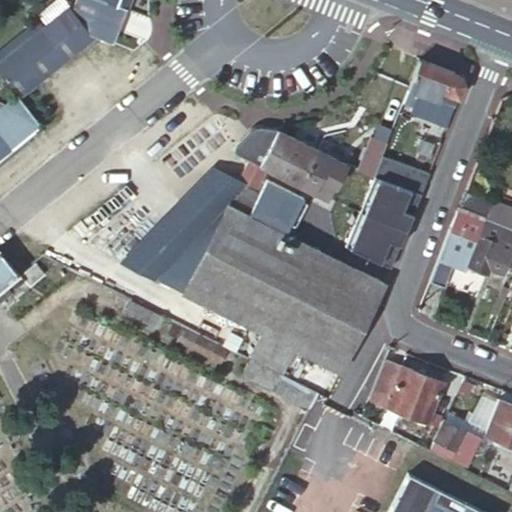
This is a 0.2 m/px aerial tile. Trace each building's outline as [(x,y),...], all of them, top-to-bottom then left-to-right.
[(74,0),(70,13),(65,7),(0,59),(0,79),(12,95),(15,99),(90,38),(108,45),(123,7),(115,3),(114,4),(113,3),(105,0),(74,0)] [(454,73),(416,58),(400,96),(426,107),(431,94),(452,102),(459,86),(454,73)] [(0,156),(37,127),(15,99),(12,95),(0,104),(0,156)] [(226,148),(306,192),(326,156),(273,129),(257,129),(226,148)] [(358,169),(374,175),(385,141),(369,135),(358,169)] [(238,184),(208,168),(122,262),(153,279),(238,184)] [(401,188),(416,194),(423,176),(409,170),(401,188)] [(241,186),(225,205),(378,284),(389,262),(341,236),(350,219),(310,199),(301,216),(241,186)] [(487,200),(460,190),(454,206),(495,222),(499,213),(485,206),(487,200)] [(150,215),(137,199),(109,221),(123,238),(150,215)] [(378,284),(225,205),(156,279),(258,332),(290,349),(334,371),(378,284)] [(507,244),(511,245),(511,229),(495,222),(454,206),(448,221),(475,231),(471,241),(463,264),(478,271),(481,264),(497,270),(507,244)] [(444,230),(455,235),(471,241),(475,231),(448,221),(444,230)] [(444,230),(424,283),(436,287),(455,235),(444,230)] [(0,295),(19,280),(13,274),(0,257),(0,295)] [(40,275),(32,265),(19,274),(27,285),(40,275)] [(156,327),(162,316),(128,299),(122,311),(156,327)] [(224,349),(181,327),(174,340),(218,362),(224,349)] [(290,349),(258,332),(246,354),(279,370),(290,349)] [(307,408),(315,393),(246,359),(239,375),(307,408)] [(380,361),(364,399),(421,423),(437,382),(397,366),(380,361)] [(481,430),(492,404),(476,397),(464,422),(481,430)] [(511,406),(496,400),(482,433),(511,445),(511,406)] [(477,438),(481,430),(464,422),(444,411),(440,420),(477,438)] [(440,420),(429,446),(467,465),(477,438),(440,420)] [(482,511),(408,474),(388,511),(482,511)]
